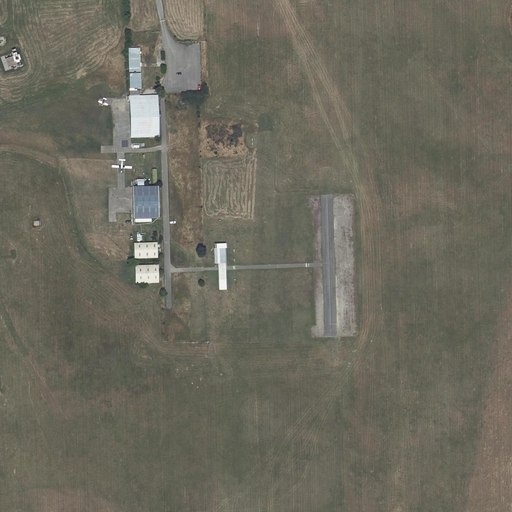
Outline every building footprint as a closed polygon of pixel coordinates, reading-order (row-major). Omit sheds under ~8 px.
[(10,38),(0,37),(0,53),(10,53),(10,38)] [(158,96),(139,96),(139,94),(139,92),(135,92),(135,90),(141,90),(140,65),(140,49),(129,50),(130,98),(128,102),(130,102),(131,138),(159,137),(158,96)] [(159,218),(160,217),(159,187),(133,187),(134,213),(134,218),(159,218)] [(157,242),(134,243),(135,258),(158,257),(157,242)] [(228,243),(215,243),(215,264),(219,264),(219,268),(219,291),(229,291),(228,268),(228,243)] [(158,265),(135,266),(135,283),(159,282),(158,265)]
